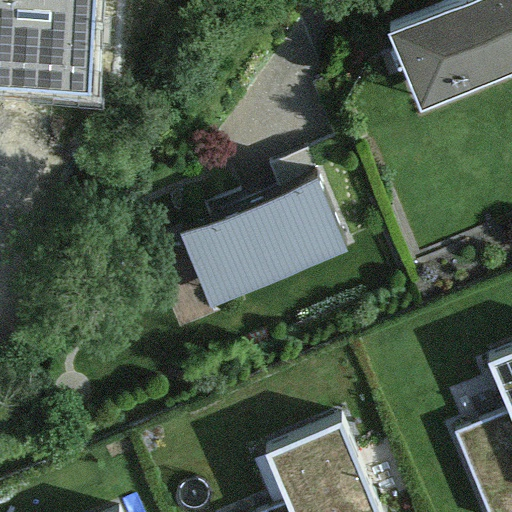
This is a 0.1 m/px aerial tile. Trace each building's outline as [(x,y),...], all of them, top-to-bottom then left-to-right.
[(0,0),(0,56),(82,59),(84,0),(0,0)] [(511,57),(511,0),(447,0),(392,22),(422,94),(511,57)] [(222,283),(350,234),(320,156),(192,206),(222,283)] [(511,338),(491,346),(511,397),(511,409),(458,431),(491,510),(511,501),(511,338)] [(386,511),(346,412),(272,442),(297,501),(270,511),(386,511)] [(124,511),(119,499),(88,511),(124,511)]
